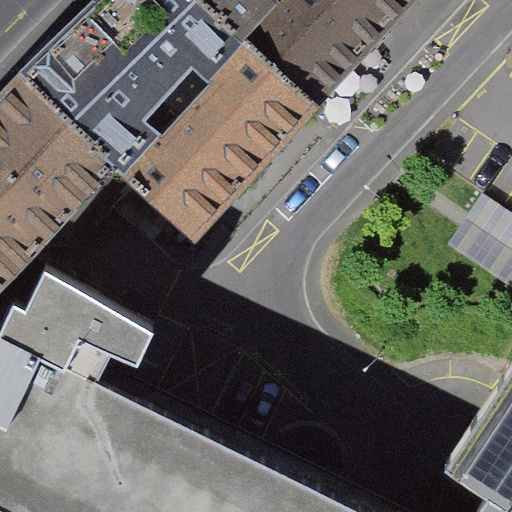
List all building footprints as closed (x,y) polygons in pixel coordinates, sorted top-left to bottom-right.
[(217,0),(86,0),(21,58),(118,148),(194,228),(318,94),(217,0)] [(217,0),(318,94),(382,35),(414,0),(217,0)] [(0,274),(118,148),(21,58),(0,81),(0,274)] [(511,283),(511,212),(482,193),(449,242),(511,283)] [(357,511),(207,436),(169,420),(151,410),(129,399),(99,383),(111,358),(137,369),(155,335),(45,272),(26,312),(13,305),(0,335),(0,505),(14,511),(357,511)] [(503,511),(511,511),(511,361),(451,451),(494,479),(484,496),(504,511),(503,511)]
